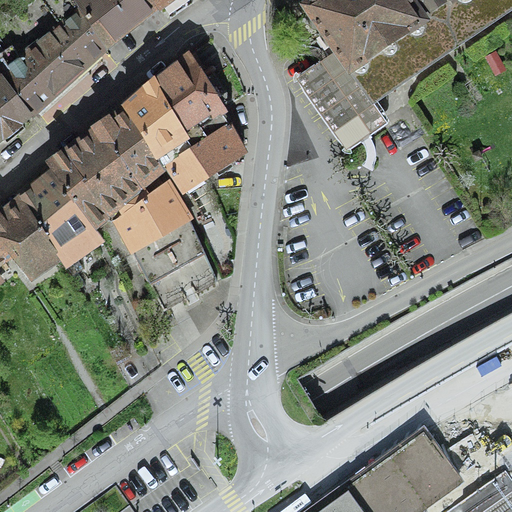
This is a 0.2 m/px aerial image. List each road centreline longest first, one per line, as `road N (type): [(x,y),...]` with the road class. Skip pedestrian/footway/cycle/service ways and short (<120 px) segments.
road 1 (trunk): [(511,283),(312,397),(150,511)]
road 2 (tertiary): [(246,375),(271,123),(249,29),(253,0)]
road 3 (residential): [(234,0),(191,20),(0,182)]
road 4 (tertiary): [(511,242),(246,375)]
road 5 (residential): [(246,375),(47,511)]
road 6 (tertiary): [(314,444),(511,329)]
road 7 (residential): [(314,444),(331,457),(354,454),(511,364)]
